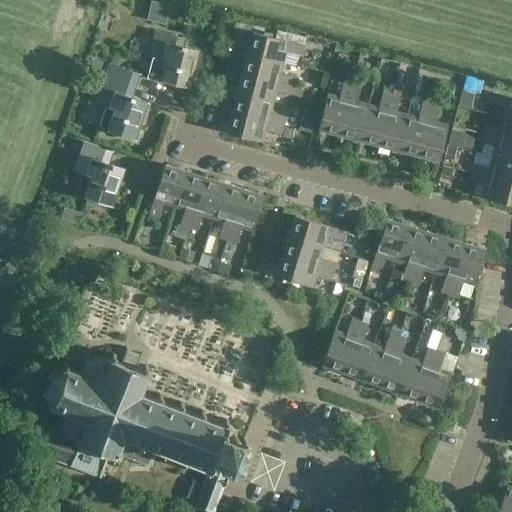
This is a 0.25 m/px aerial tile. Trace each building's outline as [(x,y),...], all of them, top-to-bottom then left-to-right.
[(150,0),(147,18),(167,21),(170,1),(160,0),(150,0)] [(146,76),(189,87),(199,49),(182,45),(185,37),(155,29),(148,54),(152,55),(146,76)] [(248,51),(285,61),(287,51),(303,55),(305,45),(254,31),(248,51)] [(243,71),(294,85),(296,76),(282,72),(285,61),(248,51),(243,71)] [(106,76),(135,86),(139,73),(111,63),(106,76)] [(238,91),(274,101),(276,91),(298,97),(300,88),(294,86),(294,85),(243,71),(238,91)] [(135,86),(106,76),(96,103),(106,107),(99,127),(134,140),(147,102),(131,96),(135,86)] [(318,128),(339,134),(352,82),(344,80),(339,96),(327,93),(318,128)] [(352,82),(339,134),(358,139),(368,103),(357,100),(361,85),(352,82)] [(358,139),(378,144),(392,93),(393,87),(384,84),(378,106),(368,103),(358,139)] [(238,91),(232,111),(284,125),(286,115),(271,111),(274,101),(238,91)] [(500,117),(511,119),(511,97),(490,92),(487,102),(503,106),(500,117)] [(378,144),(398,149),(408,113),(397,111),(401,95),(392,93),(378,144)] [(408,113),(398,149),(418,155),(431,103),(430,103),(432,94),(424,93),(418,116),(408,113)] [(431,103),(418,155),(438,160),(448,124),(436,121),(441,106),(431,103)] [(284,125),(232,111),(227,132),(263,141),(266,130),(287,135),(289,126),(284,125)] [(312,114),(301,111),(297,129),(307,132),(312,114)] [(480,133),(511,141),(511,119),(500,117),(498,128),(482,124),(480,133)] [(467,162),(475,134),(453,127),(444,155),(467,162)] [(490,157),(511,162),(511,141),(480,133),(477,142),(493,146),(490,157)] [(76,194),(111,206),(124,169),(108,163),(112,151),(83,141),(74,168),(84,172),(76,194)] [(511,162),(490,157),(487,167),(473,164),(471,173),(511,183),(511,162)] [(173,206),(185,170),(164,164),(146,221),(156,225),(163,203),(173,206)] [(185,170),(173,206),(184,210),(180,224),(189,227),(204,177),(185,170)] [(511,183),(471,173),(468,182),(475,184),(472,194),(511,205),(511,183)] [(204,177),(189,227),(198,230),(203,216),(213,219),(224,183),(204,177)] [(244,189),(224,183),(213,219),(224,222),(220,237),(228,239),(244,189)] [(244,189),(228,239),(236,242),(241,228),(253,231),(264,195),(244,189)] [(66,209),(62,220),(79,225),(82,214),(66,209)] [(289,237),(324,248),(328,236),(343,241),(346,233),(295,217),(289,237)] [(395,261),(406,225),(386,219),(370,269),(380,272),(385,257),(395,261)] [(406,225),(395,261),(408,264),(403,280),(411,282),(426,231),(406,225)] [(446,237),(426,231),(411,282),(421,285),(425,270),(435,273),(446,237)] [(283,256),(333,272),(336,263),(321,258),(324,248),(289,237),(283,256)] [(441,291),(450,294),(466,243),(446,237),(435,273),(446,276),(441,291)] [(466,243),(450,294),(459,297),(463,282),(475,286),(486,250),(466,243)] [(333,272),(283,256),(276,276),(311,287),(315,276),(330,281),(333,272)] [(322,364),(342,371),(360,322),(352,319),(346,334),(335,330),(322,364)] [(360,322),(342,371),(361,378),(374,344),(364,341),(370,326),(360,322)] [(385,349),(374,344),(361,378),(380,386),(399,336),(391,333),(385,349)] [(380,386),(399,393),(412,358),(402,354),(407,340),(399,336),(380,386)] [(399,393),(418,400),(437,351),(429,348),(423,362),(412,358),(399,393)] [(233,474),(248,435),(139,393),(147,372),(135,368),(140,356),(126,350),(121,363),(105,356),(104,359),(95,356),(87,360),(81,373),(66,367),(51,374),(43,393),(50,409),(65,415),(60,428),(50,424),(48,432),(45,431),(36,456),(97,480),(108,453),(120,457),(121,456),(147,466),(153,448),(208,470),(194,506),(208,511),(214,511),(230,473),(233,474)] [(437,351),(418,400),(438,408),(451,373),(439,369),(445,354),(437,351)] [(496,511),(511,511),(511,486),(507,484),(496,511)]
